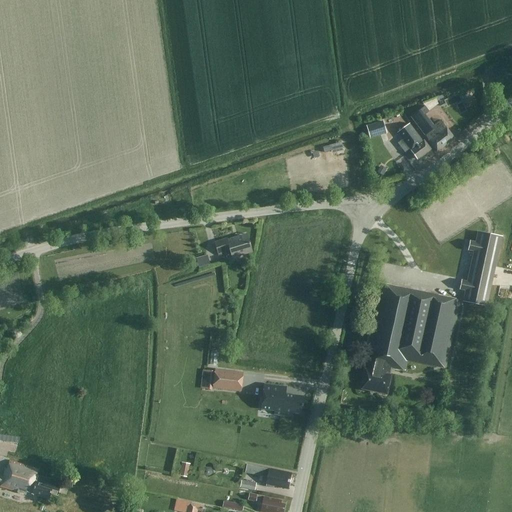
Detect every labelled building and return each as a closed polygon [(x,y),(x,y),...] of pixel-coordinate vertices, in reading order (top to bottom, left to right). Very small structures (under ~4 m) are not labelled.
[(433,126),(424,113),(428,111),(425,106),(411,116),(438,152),(455,140),(441,120),(433,126)] [(366,125),(370,138),(387,133),(383,120),(366,125)] [(397,133),(402,139),(418,160),(430,150),(424,141),(422,142),(409,124),(397,133)] [(342,142),(329,145),(331,154),(344,151),(342,142)] [(381,166),(377,172),(383,176),(386,169),(381,166)] [(462,301),(487,306),(502,236),(477,231),(475,242),(470,240),(467,250),(473,251),(467,281),(461,279),(459,289),(465,291),(462,301)] [(218,255),(230,252),(232,258),(252,252),(246,234),(227,240),(227,239),(214,243),(218,255)] [(209,255),(198,258),(201,268),(212,265),(209,255)] [(460,300),(379,283),(366,345),(370,345),(366,370),(365,369),(361,389),(386,394),(391,375),(389,374),(390,368),(405,371),(407,361),(446,369),(460,300)] [(240,390),(242,374),(228,372),(216,371),(214,387),(240,390)] [(263,385),(260,410),(274,411),(274,414),(290,416),(290,413),(300,414),(302,396),(284,394),(284,396),(282,395),(283,387),(263,385)] [(39,469),(9,460),(7,469),(5,468),(0,485),(0,486),(25,494),(26,492),(49,499),(51,493),(57,495),(61,482),(45,478),(37,476),(39,469)] [(190,464),(181,463),(179,475),(188,477),(190,464)] [(285,485),(288,486),(290,476),(287,475),(287,473),(246,464),(245,473),(267,477),(266,486),(274,488),(275,486),(284,488),(285,485)] [(210,468),(206,468),(204,470),(203,474),(205,476),(206,476),(209,476),(212,474),(212,473),(212,470),(210,468)] [(240,487),(255,490),(256,483),(241,480),(240,487)] [(248,500),(256,501),(257,495),(249,493),(248,500)] [(282,511),(285,504),(281,503),(281,500),(263,497),(260,511),(262,511),(282,511)] [(223,507),(242,511),(243,505),(224,501),(223,507)] [(196,511),(197,510),(203,511),(204,506),(189,502),(186,511),(196,511)]
